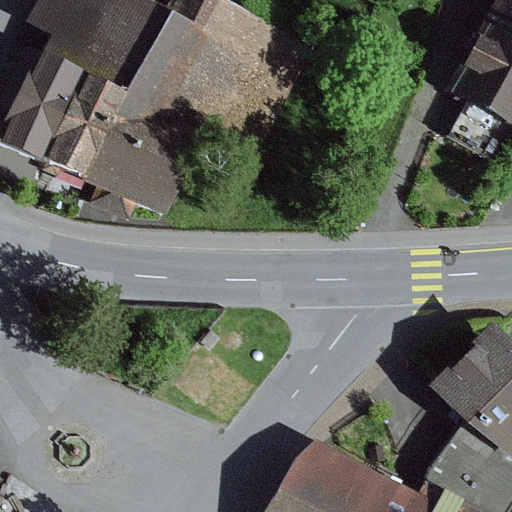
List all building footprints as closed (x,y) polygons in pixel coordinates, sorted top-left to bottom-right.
[(163,17),(131,0),(39,0),(16,46),(39,58),(80,80),(120,102),(160,123),(203,39),(163,17)] [(310,52),(203,0),(171,0),(163,17),(203,39),(160,123),(198,143),(249,169),(310,52)] [(511,0),(505,12),(494,6),(447,98),(463,106),(446,139),(500,167),(511,144),(511,0)] [(511,0),(480,0),(494,6),(505,12),(511,0)] [(80,80),(39,58),(30,79),(17,72),(0,108),(0,119),(3,120),(0,127),(0,132),(2,133),(0,140),(0,149),(37,166),(38,166),(80,80)] [(80,80),(38,166),(80,184),(120,102),(80,80)] [(160,123),(120,102),(80,184),(94,192),(89,205),(127,224),(133,209),(163,221),(198,143),(160,123)] [(37,166),(0,149),(0,178),(28,190),(37,166)] [(461,428),(508,466),(511,460),(511,350),(488,328),(425,390),(461,428)] [(508,466),(461,428),(422,486),(471,511),(511,511),(511,460),(508,466)] [(429,511),(432,507),(416,497),(322,447),(304,468),(274,511),(429,511)] [(432,507),(429,511),(471,511),(422,486),(416,497),(432,507)]
